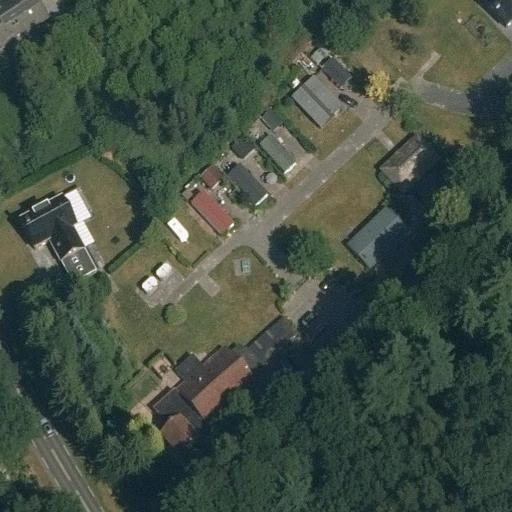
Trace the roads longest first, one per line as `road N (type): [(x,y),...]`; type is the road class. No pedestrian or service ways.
road 1 (track): [(344,344),(511,190)]
road 2 (primary): [(89,511),(0,357)]
